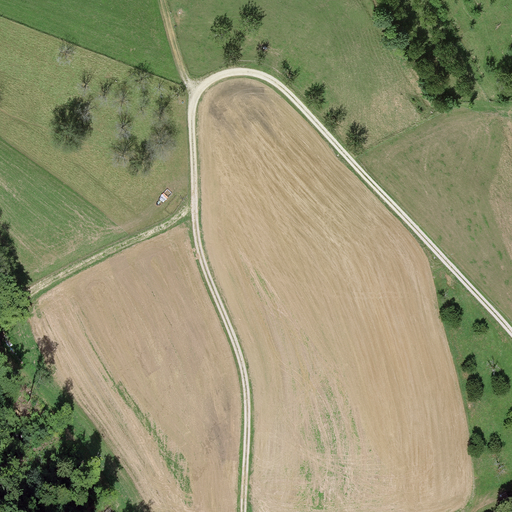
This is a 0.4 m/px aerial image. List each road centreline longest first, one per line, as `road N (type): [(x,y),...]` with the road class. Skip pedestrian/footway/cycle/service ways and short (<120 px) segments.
road 1 (track): [(511,335),(267,77),(213,78),(192,108),(192,203),(197,250),(245,398),(242,511)]
road 2 (track): [(192,203),(170,222),(1,307)]
